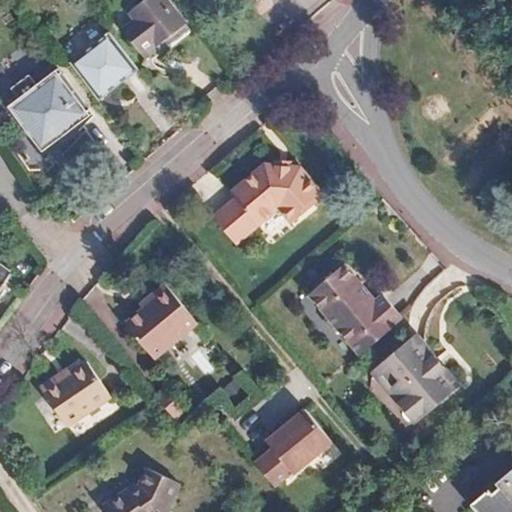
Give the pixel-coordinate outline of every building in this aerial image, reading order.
[(188,30),(164,0),(150,0),(126,18),(131,26),(120,34),(145,63),(188,30)] [(136,77),(110,42),(71,71),(97,105),(136,77)] [(10,108),(44,152),(92,116),(64,78),(41,95),(31,81),(13,95),(18,102),(10,108)] [(237,197),(242,203),(218,222),(240,249),(283,214),(296,230),(322,208),(319,206),(327,200),(306,174),(267,171),(237,197)] [(331,331),(338,331),(361,358),(396,328),(393,324),(400,319),(381,296),(374,302),(343,265),(307,295),(325,316),(323,322),(331,331)] [(0,295),(10,280),(0,273),(0,295)] [(125,322),(153,356),(195,320),(159,281),(145,293),(151,300),(125,322)] [(372,379),(416,429),(463,392),(418,339),(372,379)] [(75,427),(116,395),(90,362),(66,381),(62,376),(45,389),(75,427)] [(191,410),(173,385),(158,395),(177,420),(191,410)] [(261,467),(280,490),(297,476),(298,478),(338,447),(310,413),(272,445),(278,452),(261,467)] [(511,511),(511,473),(496,486),(501,496),(494,501),(487,493),(471,508),(474,511),(511,511)] [(176,511),(186,495),(157,477),(149,490),(136,500),(133,495),(109,511),(176,511)]
